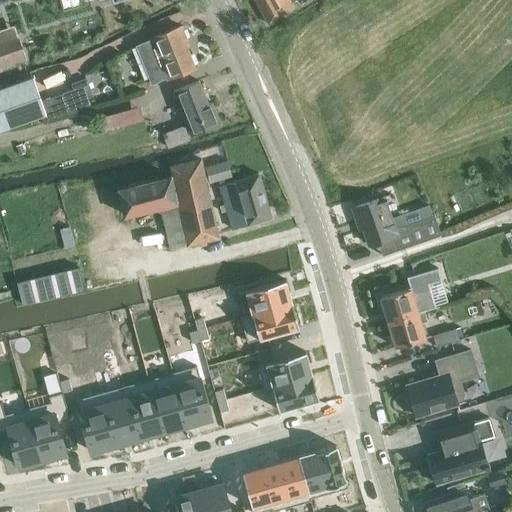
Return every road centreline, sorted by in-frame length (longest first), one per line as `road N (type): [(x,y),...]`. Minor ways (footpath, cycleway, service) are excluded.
road 1 (tertiary): [(369,416),(315,217),(221,0)]
road 2 (residential): [(186,459),(369,416)]
